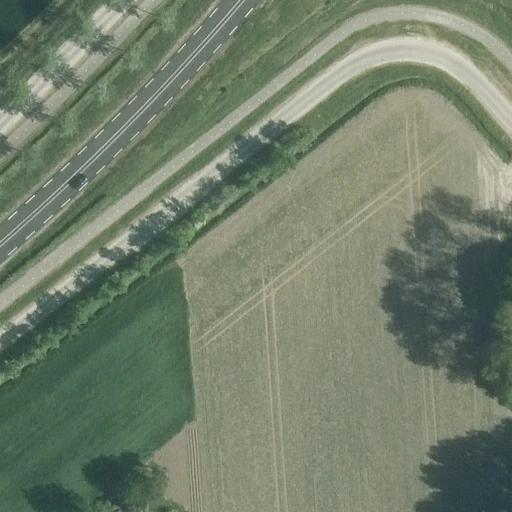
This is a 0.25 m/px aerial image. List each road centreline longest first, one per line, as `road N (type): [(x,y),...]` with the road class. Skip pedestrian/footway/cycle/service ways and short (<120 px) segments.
road 1 (unclassified): [(0,343),(374,55),(427,52),(482,90),(511,124)]
road 2 (primary): [(240,0),(111,142),(0,243)]
road 3 (unclassified): [(126,0),(0,122)]
